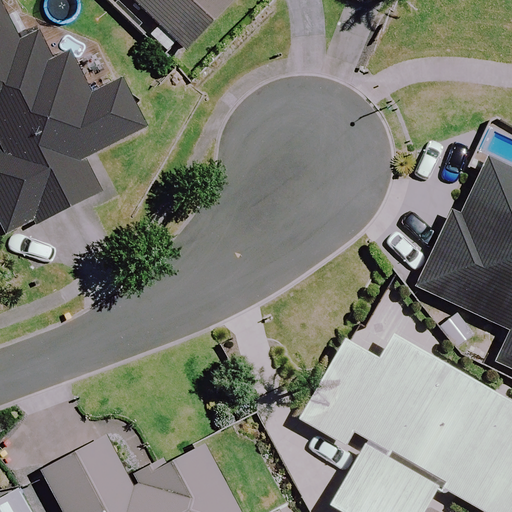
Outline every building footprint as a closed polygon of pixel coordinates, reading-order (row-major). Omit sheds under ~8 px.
[(128,0),(185,54),(235,1),(233,0),(128,0)] [(17,49),(0,14),(0,228),(8,244),(98,200),(81,167),(143,137),(119,88),(88,103),(66,58),(49,66),(36,39),(17,49)] [(511,174),(489,163),(458,225),(453,223),(419,294),(509,338),(495,367),(511,375),(511,174)] [(345,449),(354,433),(365,440),(326,509),(332,511),(423,511),(437,489),(477,511),(511,511),(511,407),(390,338),(377,361),(344,342),(298,422),(345,449)] [(236,511),(202,448),(131,485),(107,441),(40,477),(58,511),(236,511)] [(28,511),(18,492),(0,501),(0,511),(28,511)]
